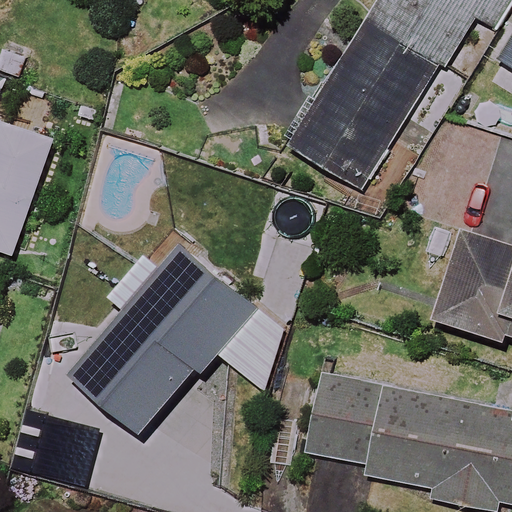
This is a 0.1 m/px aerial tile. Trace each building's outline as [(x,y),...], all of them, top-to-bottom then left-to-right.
[(511,0),(385,0),(294,146),(365,191),(393,147),(478,12),(497,23),(511,0)] [(57,140),(3,121),(0,129),(0,248),(16,254),(57,140)] [(511,144),(502,141),(474,235),(464,232),(438,319),(507,340),(509,335),(511,335),(511,144)] [(261,309),(183,246),(77,375),(148,433),(201,368),(208,374),(261,309)] [(511,413),(325,374),(309,452),(369,465),(367,474),(436,489),(434,497),(502,511),(504,502),(511,503),(511,413)]
